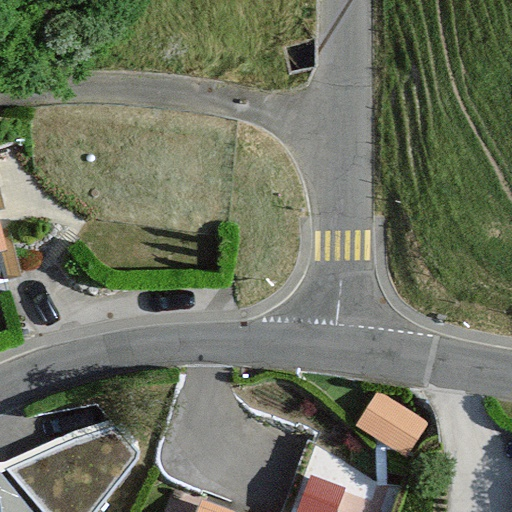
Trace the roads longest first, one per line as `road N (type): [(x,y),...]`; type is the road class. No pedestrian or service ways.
road 1 (residential): [(334,346),(339,0)]
road 2 (residential): [(0,388),(81,352),(208,337),(334,346)]
road 3 (residential): [(334,346),(511,377)]
